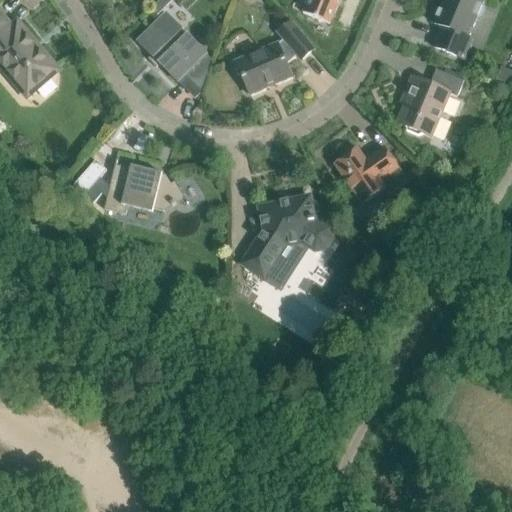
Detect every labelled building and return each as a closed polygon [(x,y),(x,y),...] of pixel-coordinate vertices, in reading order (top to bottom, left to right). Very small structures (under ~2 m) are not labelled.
[(308,0),(303,13),(330,25),(340,0),(308,0)] [(433,47),(457,57),(464,60),(473,40),(469,38),(477,20),(482,18),(486,10),(483,4),(485,0),(444,0),(434,25),(442,28),(433,47)] [(166,14),(138,42),(152,56),(149,59),(157,68),(160,65),(179,83),(184,78),(202,95),(213,61),(166,14)] [(39,52),(34,46),(34,43),(19,26),(14,31),(0,15),(0,63),(26,94),(32,89),(37,91),(51,79),(50,74),(56,69),(42,52),(41,52),(39,52)] [(278,44),(236,62),(250,96),(293,78),(287,65),(298,56),(302,61),(315,50),(292,22),(278,33),(284,40),(278,45),(278,44)] [(397,124),(406,128),(408,132),(419,137),(423,135),(432,139),(451,95),(458,98),(464,82),(437,70),(430,85),(412,77),(404,96),(408,98),(397,124)] [(366,161),(358,149),(335,166),(363,205),(385,189),(390,195),(408,182),(384,148),(366,161)] [(118,162),(117,161),(105,210),(126,215),(129,204),(164,212),(185,200),(188,204),(189,203),(176,182),(172,185),(167,176),(133,168),(133,170),(117,166),(118,162)] [(83,195),(93,183),(85,175),(74,187),(83,195)] [(265,231),(243,265),(265,280),(287,246),(301,242),(316,252),(327,250),(332,240),(330,230),(315,220),(311,197),(260,208),(265,231)]
